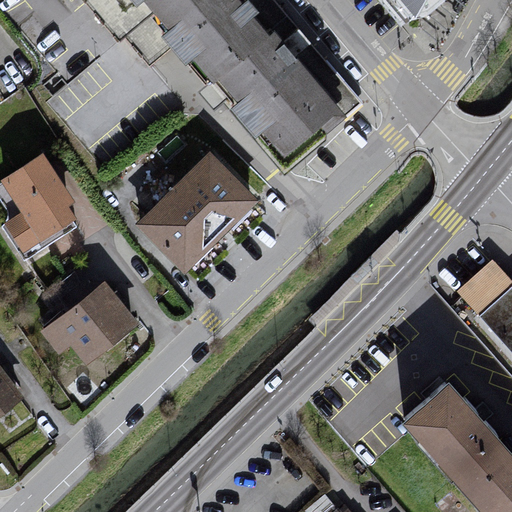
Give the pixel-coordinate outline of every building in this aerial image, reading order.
[(0,0),(0,7),(15,27),(48,0),(0,0)] [(148,0),(85,0),(119,40),(126,35),(150,62),(180,38),(148,0)] [(148,0),(180,38),(286,167),(363,104),(275,0),(148,0)] [(382,0),(402,24),(413,18),(428,15),(445,1),(445,0),(382,0)] [(210,153),(138,223),(186,272),(257,202),(210,153)] [(45,156),(4,181),(24,214),(5,225),(24,256),(78,224),(68,207),(73,201),(45,156)] [(480,315),(511,286),(511,281),(493,259),(458,290),(480,315)] [(109,284),(51,326),(84,370),(141,328),(109,284)] [(511,286),(480,315),(477,317),(511,355),(511,286)] [(0,363),(0,418),(26,401),(0,363)] [(511,511),(511,452),(450,381),(402,421),(481,511),(511,511)]
